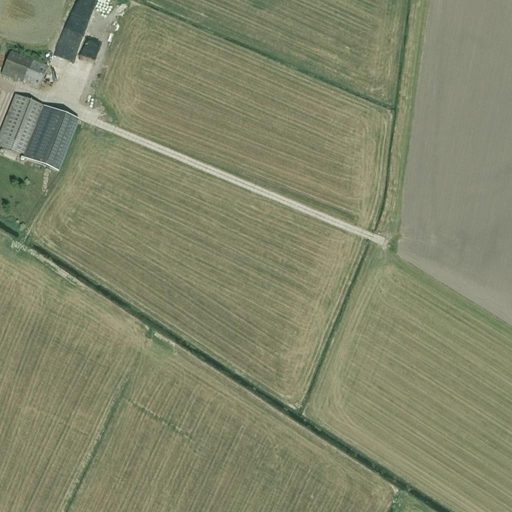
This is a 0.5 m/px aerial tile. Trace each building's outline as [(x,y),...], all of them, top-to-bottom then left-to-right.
[(76,7),(59,52),(70,56),(87,11),(76,7)] [(102,56),(106,48),(97,44),(93,52),(102,56)] [(11,52),(2,75),(38,89),(47,66),(11,52)] [(55,62),(65,67),(68,60),(58,56),(55,62)] [(0,133),(0,148),(26,159),(58,172),(78,121),(15,95),(0,133)]
